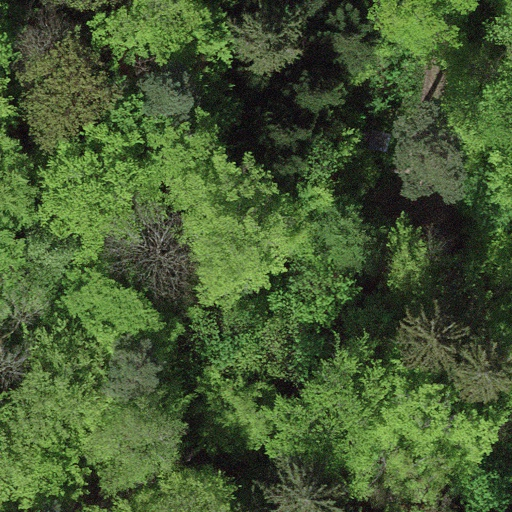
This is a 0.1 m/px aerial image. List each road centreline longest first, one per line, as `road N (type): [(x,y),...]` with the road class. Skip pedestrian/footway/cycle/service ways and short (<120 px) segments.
road 1 (track): [(228,511),(307,353),(437,197),(454,0)]
road 2 (track): [(76,511),(262,443)]
road 3 (track): [(437,197),(511,304)]
